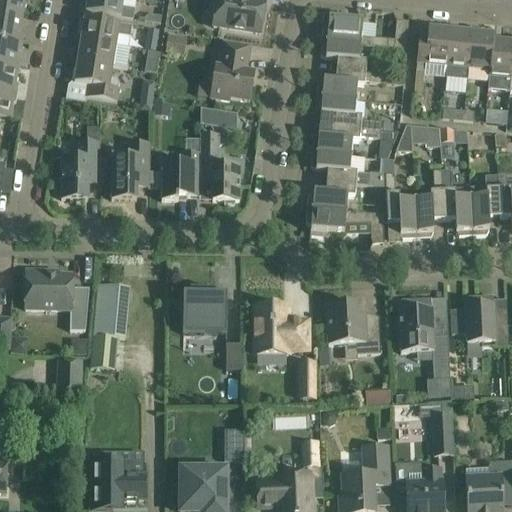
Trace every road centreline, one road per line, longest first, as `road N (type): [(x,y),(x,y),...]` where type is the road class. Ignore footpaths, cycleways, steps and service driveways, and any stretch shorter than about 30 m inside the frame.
road 1 (residential): [(511,262),(345,272),(262,233)]
road 2 (residential): [(262,233),(18,233)]
road 3 (residential): [(55,0),(18,233)]
road 4 (residential): [(262,233),(297,0)]
road 5 (residential): [(511,13),(334,0)]
